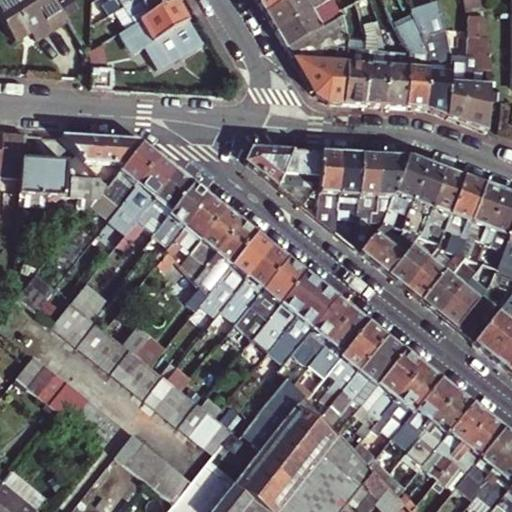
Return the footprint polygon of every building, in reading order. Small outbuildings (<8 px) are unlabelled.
[(37,44),(68,24),(55,5),(52,0),(9,0),(0,6),(0,21),(17,45),(32,36),(37,44)] [(106,19),(114,14),(138,0),(110,0),(112,3),(101,9),(106,19)] [(125,32),(139,23),(175,2),(177,0),(138,0),(114,14),(125,32)] [(254,0),(264,15),(290,0),(254,0)] [(290,0),(264,15),(274,33),(309,12),(305,6),(315,0),(290,0)] [(315,0),(305,6),(309,12),(329,0),(315,0)] [(329,0),(309,12),(313,18),(334,6),(330,0),(329,0)] [(486,135),(486,125),(491,73),(479,0),(464,0),(467,20),(463,61),(448,60),(447,121),(486,135)] [(178,39),(193,30),(175,2),(139,23),(152,45),(160,40),(169,55),(183,46),(178,39)] [(344,108),(364,109),(367,53),(364,53),(364,39),(364,32),(362,13),(359,2),(343,8),(346,14),(353,10),(355,16),(355,38),(351,37),(348,57),(344,108)] [(274,33),(285,50),(341,17),(334,6),(313,18),(309,12),(274,33)] [(425,113),(447,121),(448,60),(438,6),(409,15),(426,58),(425,113)] [(385,110),(407,112),(408,57),(395,29),(385,8),(375,14),(378,25),(381,37),(382,45),(384,55),(388,55),(385,110)] [(328,107),(344,108),(348,57),(351,37),(349,26),(346,14),(341,17),(285,50),(314,99),(328,107)] [(407,112),(425,113),(426,58),(420,57),(421,53),(408,24),(395,29),(408,57),(407,112)] [(364,109),(385,110),(388,55),(384,55),(382,45),(381,37),(378,25),(371,25),(373,32),(364,32),(364,39),(364,53),(367,53),(364,109)] [(161,60),(169,55),(160,40),(152,45),(161,60)] [(91,91),(111,93),(112,73),(93,71),(91,91)] [(0,180),(22,182),(23,163),(24,137),(0,135),(0,180)] [(77,159),(107,192),(142,147),(140,145),(59,139),(77,159)] [(94,208),(111,222),(159,160),(142,147),(107,192),(94,208)] [(301,209),(318,188),(321,156),(252,152),(246,166),(301,209)] [(315,221),(335,237),(342,158),(321,156),(318,188),(315,221)] [(335,237),(354,252),(362,159),(342,158),(335,237)] [(94,208),(107,192),(77,159),(67,168),(67,165),(41,164),(37,159),(28,159),(25,163),(23,163),(22,182),(21,198),(44,199),(47,204),(48,204),(58,205),(61,200),(78,201),(77,211),(91,212),(94,208)] [(373,215),(378,215),(381,160),(362,159),(354,252),(360,257),(368,246),(373,215)] [(130,215),(138,224),(176,174),(159,160),(111,222),(110,223),(119,229),(130,215)] [(368,246),(382,229),(408,161),(381,160),(378,215),(373,215),(368,246)] [(401,235),(406,220),(425,166),(413,162),(408,161),(382,229),(401,235)] [(418,240),(421,241),(443,173),(425,166),(406,220),(418,224),(414,238),(418,240)] [(433,228),(445,232),(462,180),(443,173),(421,241),(427,242),(433,228)] [(152,240),(154,237),(193,187),(176,174),(138,224),(119,248),(126,254),(144,231),(152,240)] [(455,257),(456,258),(483,188),(462,180),(445,232),(440,246),(437,250),(455,257)] [(154,237),(170,250),(209,200),(193,187),(154,237)] [(456,258),(475,265),(502,195),(483,188),(456,258)] [(492,272),(493,273),(511,222),(511,198),(502,195),(475,265),(478,267),(492,272)] [(48,204),(47,204),(44,199),(21,198),(21,208),(45,209),(48,204)] [(166,255),(180,269),(225,213),(209,200),(170,250),(166,255)] [(183,273),(194,285),(241,225),(225,213),(180,269),(183,273)] [(511,222),(493,273),(485,295),(503,310),(511,298),(511,222)] [(191,305),(198,312),(257,238),(241,225),(194,285),(201,292),(191,305)] [(409,251),(403,247),(410,237),(401,235),(382,229),(368,246),(360,257),(388,278),(409,251)] [(388,278),(404,292),(431,258),(414,245),(418,240),(414,238),(410,237),(403,247),(409,251),(388,278)] [(222,315),(227,308),(272,250),(257,238),(198,312),(204,318),(211,310),(220,317),(222,315)] [(235,329),(242,321),(288,263),(272,250),(227,308),(222,315),(220,317),(235,329)] [(450,281),(457,272),(449,265),(434,254),(431,258),(404,292),(420,305),(443,276),(450,281)] [(183,273),(180,269),(166,255),(159,265),(176,282),(183,273)] [(420,305),(438,319),(478,267),(475,265),(456,258),(455,257),(449,265),(457,272),(450,281),(443,276),(420,305)] [(243,335),(254,342),(305,277),(288,263),(242,321),(235,329),(229,336),(237,342),(243,335)] [(455,332),(471,312),(484,295),(478,291),(492,272),(478,267),(438,319),(455,332)] [(254,342),(269,354),(321,289),(305,277),(254,342)] [(19,302),(38,317),(56,293),(38,279),(19,302)] [(285,367),(302,347),(337,302),(321,289),(269,354),(285,367)] [(92,290),(76,310),(86,319),(93,324),(109,303),(92,290)] [(471,312),(490,327),(503,310),(485,295),(484,295),(471,312)] [(507,373),(511,367),(511,326),(505,321),(511,311),(511,298),(503,310),(490,327),(474,347),(507,373)] [(303,367),(308,371),(353,315),(337,302),(302,347),(313,356),(303,367)] [(57,333),(68,342),(86,319),(76,310),(57,333)] [(455,332),(474,347),(490,327),(471,312),(455,332)] [(324,384),(328,378),(369,327),(353,315),(308,371),(324,384)] [(68,342),(79,351),(97,328),(93,324),(86,319),(68,342)] [(329,413),(331,411),(386,341),(369,327),(328,378),(336,385),(320,406),(329,413)] [(79,351),(90,360),(108,337),(106,335),(97,328),(79,351)] [(151,371),(165,352),(137,328),(121,347),(130,355),(136,359),(142,364),(151,371)] [(90,360),(101,369),(119,346),(108,337),(90,360)] [(353,405),(361,411),(405,356),(386,341),(331,411),(341,419),(353,405)] [(101,369),(112,377),(130,355),(121,347),(119,346),(101,369)] [(112,377),(123,386),(142,364),(136,359),(130,355),(112,377)] [(365,442),(371,434),(422,370),(405,356),(361,411),(360,412),(371,420),(358,437),(365,442)] [(17,384),(28,393),(45,372),(34,363),(17,384)] [(134,396),(153,373),(151,371),(142,364),(123,386),(134,396)] [(299,382),(300,380),(285,367),(278,375),(286,383),(292,390),(299,382)] [(392,445),(393,443),(440,385),(422,370),(371,434),(377,439),(381,435),(392,445)] [(28,393),(40,402),(56,381),(45,372),(28,393)] [(134,396),(145,404),(164,382),(153,373),(134,396)] [(40,402),(51,411),(68,390),(56,381),(40,402)] [(145,404),(156,413),(175,391),(164,382),(145,404)] [(307,406),(315,396),(299,382),(292,390),(307,406)] [(342,511),(351,501),(359,492),(372,475),(370,474),(361,463),(354,456),(338,439),(307,406),(292,390),(286,383),(241,440),(260,456),(216,511),(342,511)] [(405,462),(410,456),(457,398),(440,385),(393,443),(404,452),(400,457),(405,462)] [(58,417),(61,419),(78,398),(68,390),(51,411),(58,417)] [(156,413),(168,423),(187,400),(175,391),(156,413)] [(61,419),(63,420),(80,399),(78,398),(61,419)] [(410,456),(425,468),(472,410),(457,398),(410,456)] [(72,428),(89,407),(80,399),(63,420),(72,428)] [(168,423),(179,432),(197,409),(187,400),(168,423)] [(72,428),(84,437),(101,415),(89,407),(72,428)] [(179,432),(191,441),(209,419),(197,409),(179,432)] [(422,472),(438,485),(488,423),(472,410),(425,468),(422,472)] [(84,437),(94,445),(111,424),(101,415),(84,437)] [(191,441),(202,450),(221,428),(209,419),(191,441)] [(453,497),(461,488),(503,435),(488,423),(438,485),(453,497)] [(94,445),(100,450),(117,428),(111,424),(94,445)] [(100,450),(105,454),(122,432),(117,428),(100,450)] [(202,450),(214,460),(232,437),(221,428),(202,450)] [(461,488),(478,501),(511,458),(511,442),(503,435),(461,488)] [(117,463),(129,472),(146,451),(134,442),(117,463)] [(377,465),(378,464),(360,449),(354,456),(361,463),(370,474),(377,465)] [(129,472),(141,481),(158,460),(146,451),(129,472)] [(492,511),(495,511),(497,510),(511,491),(511,458),(478,501),(492,511)] [(147,486),(153,491),(170,470),(158,460),(141,481),(147,486)] [(390,481),(391,480),(377,465),(370,474),(372,475),(384,489),(390,481)] [(153,491),(165,500),(182,480),(170,470),(153,491)] [(388,492),(384,489),(372,475),(359,492),(351,501),(359,508),(370,495),(379,504),(388,492)] [(10,478),(1,489),(0,489),(0,511),(40,511),(45,506),(10,478)] [(165,500),(176,509),(192,488),(182,480),(165,500)] [(398,504),(406,493),(390,481),(384,489),(388,492),(398,504)] [(511,511),(511,491),(497,510),(500,511),(511,511)] [(378,511),(400,511),(403,509),(398,504),(388,492),(379,504),(375,508),(378,511)]
